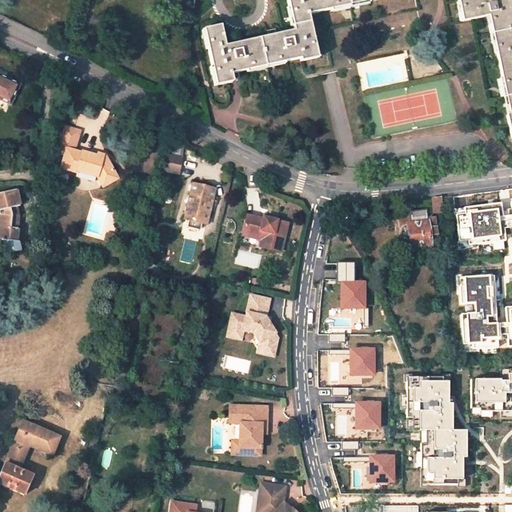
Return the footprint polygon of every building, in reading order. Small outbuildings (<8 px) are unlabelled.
[(287,0),(291,16),(297,15),(299,24),(293,26),(294,32),(224,47),(220,27),(210,29),(212,38),(206,39),(214,76),(220,75),(222,84),(232,82),(231,74),(258,68),(257,62),(266,60),(274,58),(276,64),(300,58),(301,61),(303,61),(311,59),(309,51),(315,49),(307,14),(340,7),(339,1),(345,0),(356,0),(357,4),(374,0),(287,0)] [(350,67),(344,38),(461,13),(460,11),(457,0),(374,0),(357,4),(349,5),(340,7),(307,14),(315,49),(317,58),(311,59),(303,61),(307,77),(350,67)] [(511,0),(457,0),(460,11),(466,10),(468,19),(488,15),(503,88),(510,87),(511,96),(511,97),(511,104),(507,105),(509,114),(506,115),(510,134),(511,133),(511,0)] [(291,16),(293,26),(299,24),(297,15),(291,16)] [(315,49),(309,51),(311,59),(317,58),(315,49)] [(0,99),(10,104),(19,85),(0,75),(0,99)] [(510,87),(503,88),(505,97),(511,96),(510,87)] [(82,171),(102,176),(107,185),(123,177),(114,161),(107,159),(109,154),(102,152),(102,155),(98,154),(87,151),(87,153),(77,150),(77,148),(79,148),(83,131),(67,127),(63,144),(64,145),(62,153),(68,155),(65,168),(81,172),(82,171)] [(165,169),(176,172),(183,174),(186,158),(180,156),(168,154),(165,169)] [(198,223),(203,224),(213,189),(191,183),(180,218),(186,220),(198,223)] [(12,228),(12,207),(18,205),(21,204),(17,192),(3,196),(2,193),(0,193),(0,238),(7,240),(7,242),(5,242),(6,253),(21,251),(20,241),(18,240),(19,228),(12,228)] [(433,198),(434,212),(443,212),(442,197),(433,198)] [(502,204),(465,208),(466,214),(457,215),(460,247),(506,241),(505,229),(509,229),(511,228),(511,202),(511,203),(511,204),(511,216),(508,217),(503,217),(502,204)] [(20,215),(18,205),(12,207),(12,228),(19,228),(20,215)] [(410,247),(437,244),(434,218),(427,218),(426,210),(407,212),(409,223),(408,223),(408,231),(403,232),(404,240),(409,239),(410,247)] [(274,220),(273,223),(247,217),(243,233),(265,239),(264,242),(262,249),(280,254),(287,223),(274,220)] [(184,226),(196,229),(198,223),(186,220),(184,226)] [(265,239),(243,233),(242,237),(264,242),(265,239)] [(464,275),(502,272),(501,249),(462,251),(464,275)] [(361,309),(362,284),(351,283),(351,264),(334,264),(334,283),(339,283),(339,308),(361,309)] [(494,276),(465,278),(465,286),(460,286),(461,304),(475,304),(475,314),(462,314),(464,345),(473,344),(474,349),(499,348),(498,335),(508,335),(509,347),(511,346),(511,307),(506,308),(507,324),(497,324),(494,276)] [(270,301),(251,296),(246,318),(238,316),(235,330),(243,332),(254,334),(260,343),(262,342),(264,345),(262,354),(274,356),(279,337),(269,325),(265,324),(266,318),(270,301)] [(238,316),(232,315),(227,337),(233,338),(241,340),(243,332),(235,330),(238,316)] [(343,343),(343,334),(326,334),(326,343),(343,343)] [(370,376),(371,351),(348,350),(348,375),(370,376)] [(511,369),(506,370),(506,381),(469,381),(469,408),(478,408),(478,411),(511,411),(511,369)] [(446,399),(446,382),(441,382),(441,377),(410,377),(410,382),(405,382),(404,417),(417,417),(417,430),(431,430),(431,443),(418,443),(418,479),(423,479),(423,484),(455,484),(455,479),(460,479),(460,463),(460,457),(463,457),(464,430),(450,430),(450,404),(446,404),(446,399)] [(348,388),(331,388),(331,396),(348,396),(348,388)] [(268,406),(229,404),(229,422),(240,423),(239,440),(239,448),(249,448),(249,452),(261,452),(262,433),(262,423),(267,423),(268,406)] [(378,429),(378,404),(356,404),(356,409),(356,429),(378,429)] [(52,455),(60,437),(23,421),(7,462),(6,462),(0,474),(0,483),(24,494),(32,476),(19,470),(29,446),(52,455)] [(239,448),(239,440),(232,440),(231,454),(261,455),(261,452),(249,452),(249,448),(239,448)] [(357,441),(340,441),(340,450),(357,450),(357,441)] [(391,482),(391,457),(369,457),(369,462),(369,482),(391,482)] [(286,486),(261,482),(257,503),(269,505),(272,510),(270,511),(295,511),(292,508),(291,509),(283,502),(286,486)] [(194,511),(196,505),(171,501),(169,511),(194,511)] [(269,505),(257,503),(255,511),(270,511),(272,510),(269,505)]
